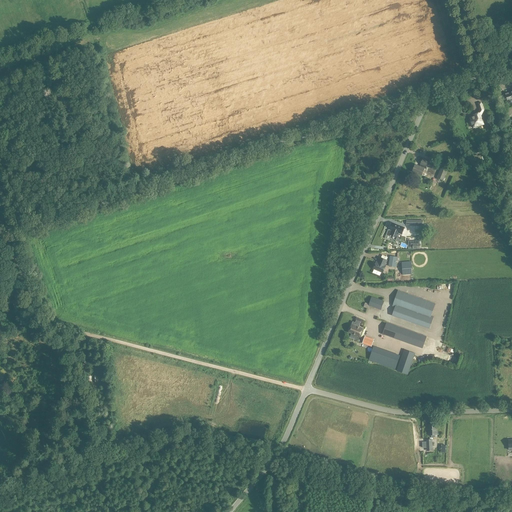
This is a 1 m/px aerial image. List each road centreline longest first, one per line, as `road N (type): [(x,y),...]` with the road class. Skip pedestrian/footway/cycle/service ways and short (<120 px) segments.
road 1 (tertiary): [(0,234),(429,93)]
road 2 (track): [(2,233),(41,317),(55,327),(305,389)]
road 3 (tertiary): [(305,389),(429,93)]
road 4 (tertiary): [(305,389),(391,411),(511,409)]
road 5 (unclassified): [(232,511),(283,446),(305,389)]
